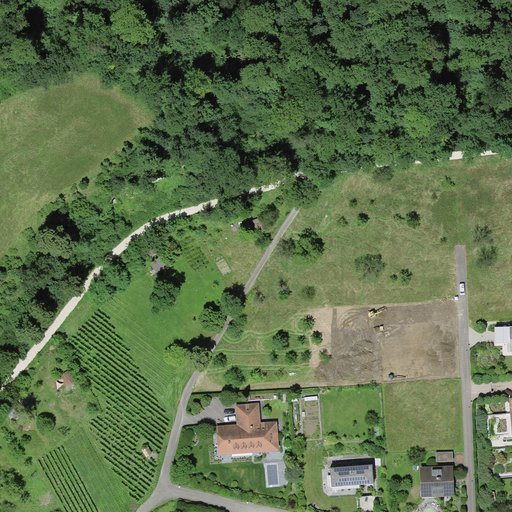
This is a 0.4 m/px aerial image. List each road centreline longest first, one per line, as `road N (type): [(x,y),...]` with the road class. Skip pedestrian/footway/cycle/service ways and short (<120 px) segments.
road 1 (track): [(0,386),(110,254),(151,223),(320,169),(511,145)]
road 2 (track): [(173,498),(163,466),(183,399),(320,169)]
road 3 (residential): [(472,511),(463,253)]
